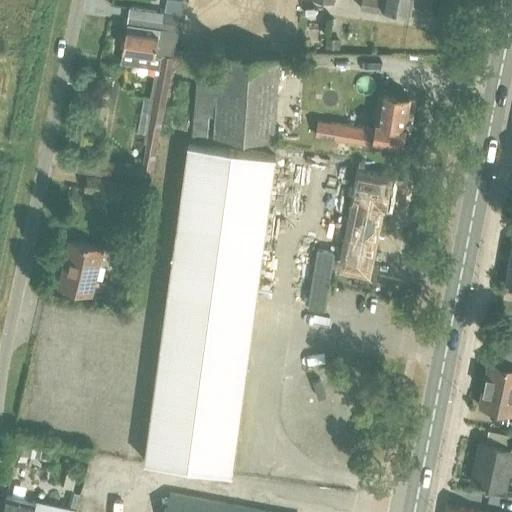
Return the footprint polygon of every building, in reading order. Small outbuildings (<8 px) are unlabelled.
[(164,0),(163,12),(130,8),(128,22),(179,29),(183,0),(164,0)] [(362,0),(361,7),(382,11),(383,7),(410,12),(412,0),(362,0)] [(122,60),(122,64),(159,70),(162,56),(174,57),(175,52),(175,51),(176,46),(179,31),(175,31),(128,23),(122,60)] [(326,39),(326,49),(339,50),(339,40),(326,39)] [(274,138),(279,56),(221,52),(215,134),(274,138)] [(76,170),(146,181),(151,181),(174,57),(162,56),(159,70),(158,73),(154,98),(144,96),(137,132),(148,134),(143,167),(125,164),(125,165),(78,158),(76,170)] [(402,146),(410,96),(381,91),(374,129),(319,119),(316,135),(372,145),(373,141),(402,146)] [(228,471),(271,160),(192,149),(149,461),(228,471)] [(283,150),(279,181),(292,183),(296,152),(283,150)] [(312,209),(315,156),(295,155),(292,208),(312,209)] [(352,204),(342,254),(373,260),(383,209),(388,211),(395,175),(357,168),(350,203),(352,204)] [(85,189),(139,201),(142,186),(87,175),(85,189)] [(103,247),(70,239),(59,287),(92,295),(103,247)] [(317,248),(307,305),(322,307),(332,251),(317,248)] [(511,350),(504,349),(501,363),(490,361),(480,405),(511,411),(511,350)] [(488,437),(511,443),(511,431),(491,426),(488,437)] [(16,437),(13,450),(27,454),(30,441),(16,437)] [(511,448),(481,441),(472,482),(505,489),(509,472),(511,472),(511,448)] [(274,511),(170,492),(166,511),(274,511)] [(7,494),(2,511),(76,511),(77,510),(60,506),(60,507),(7,494)] [(511,494),(492,494),(491,505),(511,505),(511,494)]
